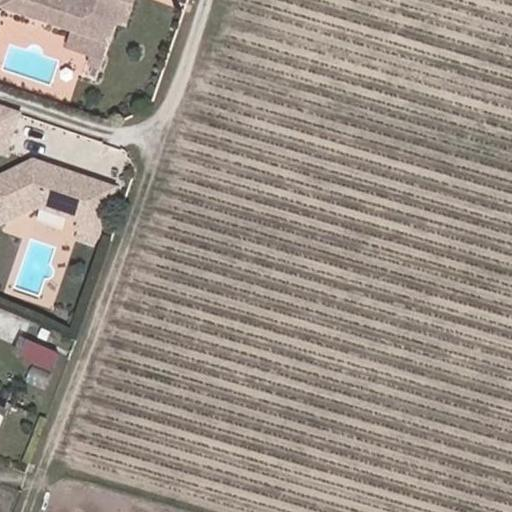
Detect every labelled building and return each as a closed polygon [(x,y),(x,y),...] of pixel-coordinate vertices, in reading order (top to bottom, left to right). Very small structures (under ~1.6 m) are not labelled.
[(0,22),(71,47),(103,59),(111,39),(120,42),(129,17),(119,13),(123,2),(123,0),(73,0),(68,16),(21,0),(4,0),(0,12),(0,22)] [(98,76),(103,59),(71,47),(65,64),(98,76)] [(0,155),(10,126),(0,122),(0,155)] [(26,174),(0,186),(0,231),(28,218),(72,234),(69,242),(88,249),(105,203),(41,180),(38,186),(28,182),(31,176),(26,174)] [(56,372),(66,354),(26,334),(17,352),(56,372)]
